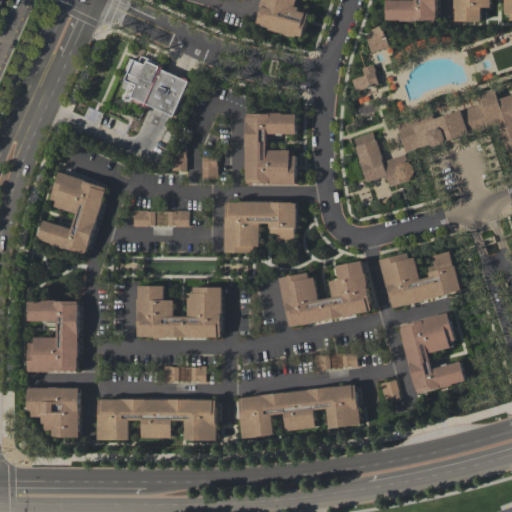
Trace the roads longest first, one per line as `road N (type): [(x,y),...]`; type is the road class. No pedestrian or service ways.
road 1 (residential): [(511,194),(367,240),(330,218),(322,93),(348,0)]
road 2 (tertiary): [(0,502),(199,505),(370,489)]
road 3 (tertiary): [(511,430),(338,471),(146,482)]
road 4 (tertiary): [(0,254),(27,153),(68,60)]
road 5 (tertiary): [(72,0),(0,158)]
road 6 (tertiary): [(146,482),(0,480)]
road 7 (tertiary): [(370,489),(511,456)]
